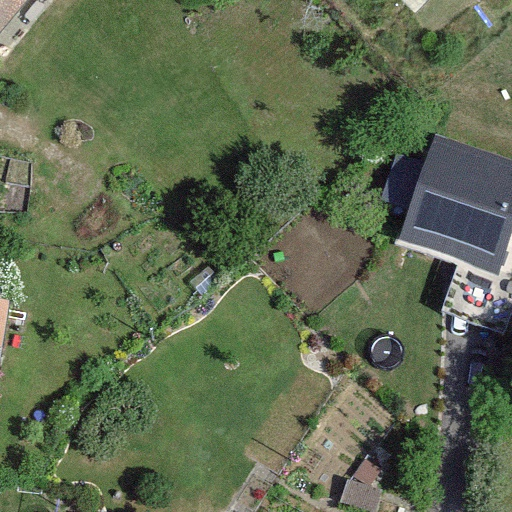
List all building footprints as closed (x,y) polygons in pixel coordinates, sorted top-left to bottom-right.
[(0,0),(0,33),(20,9),(9,0),(0,0)] [(9,0),(20,9),(27,0),(9,0)] [(511,237),(511,160),(435,134),(398,242),(458,262),(499,275),(511,237)] [(511,280),(499,275),(458,262),(440,312),(460,319),(505,335),(511,315),(511,280)] [(0,369),(12,302),(0,299),(0,369)]
